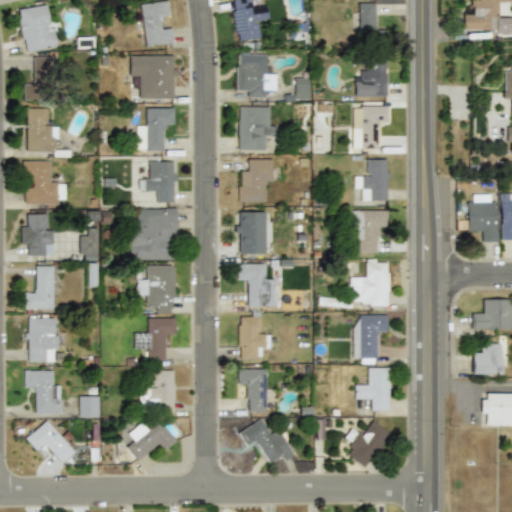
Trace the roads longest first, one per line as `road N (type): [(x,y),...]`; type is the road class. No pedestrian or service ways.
road 1 (tertiary): [(434,511),(433,0)]
road 2 (residential): [(214,497),(213,68),(205,0)]
road 3 (residential): [(1,499),(0,54)]
road 4 (residential): [(0,499),(434,496)]
